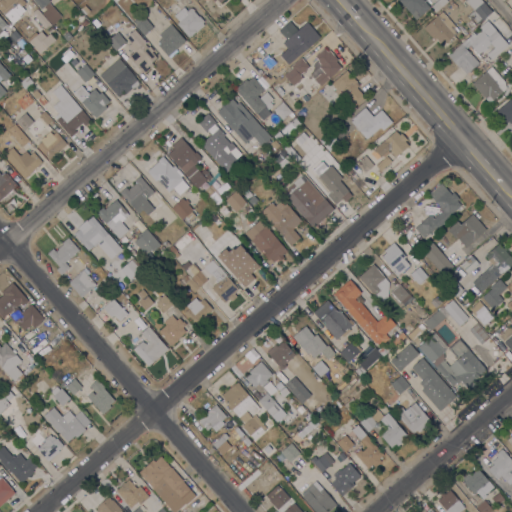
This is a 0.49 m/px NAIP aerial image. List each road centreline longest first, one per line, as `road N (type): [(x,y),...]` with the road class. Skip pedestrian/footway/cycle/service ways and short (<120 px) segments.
road 1 (residential): [(459,142),(40,511)]
road 2 (residential): [(283,0),(0,250)]
road 3 (residential): [(243,511),(0,232)]
road 4 (residential): [(511,393),(375,511)]
road 5 (primary): [(459,142),(354,22)]
